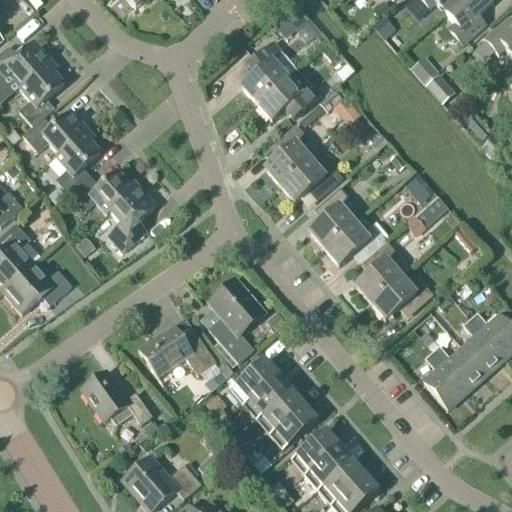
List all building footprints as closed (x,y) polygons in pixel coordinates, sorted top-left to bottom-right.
[(124,0),(135,12),(148,0),(124,0)] [(445,18),(465,0),(416,0),(429,14),(436,8),(445,18)] [(486,0),(465,0),(445,18),(454,28),(447,34),(462,50),(486,29),(478,21),(493,7),(486,0)] [(377,22),(387,14),(382,8),(372,16),(377,22)] [(295,14),(276,31),(282,38),(291,30),(296,36),(307,27),(295,14)] [(511,61),(511,27),(507,22),(483,43),(498,60),(505,54),(511,61)] [(382,43),(392,36),(383,24),(373,32),(382,43)] [(47,70),(51,66),(34,46),(16,63),(7,53),(0,58),(0,89),(12,79),(22,91),(46,69),(47,70)] [(241,92),(256,109),(286,83),(296,75),(272,48),(247,71),(255,80),(241,92)] [(328,53),(322,58),(330,68),(336,62),(328,53)] [(436,79),(424,64),(410,75),(423,90),(436,79)] [(22,91),(18,94),(30,106),(18,116),(32,132),(33,133),(44,122),(44,123),(55,114),(46,104),(64,89),(53,77),(47,70),(46,69),(22,91)] [(286,83),(256,109),(271,126),(285,115),(293,124),(319,102),(305,85),(296,75),(286,83)] [(453,101),(438,82),(425,92),(441,111),(453,101)] [(333,96),(319,109),(326,117),(340,104),(333,96)] [(343,104),(333,114),(338,120),(349,111),(343,104)] [(58,160),(87,134),(70,115),(52,132),(44,123),(44,122),(33,133),(32,132),(22,141),(37,158),(48,148),(58,160)] [(489,138),(474,120),(465,128),(479,146),(489,138)] [(279,191),(309,165),(300,154),(310,146),(295,130),(269,152),(278,162),(264,174),(279,191)] [(13,134),(5,141),(12,149),(19,142),(13,134)] [(95,143),(87,134),(58,160),(59,160),(55,163),(66,176),(55,186),(70,202),(91,182),(83,173),(100,158),(90,147),(95,143)] [(511,163),(511,161),(495,140),(481,151),(499,173),(511,163)] [(380,142),(370,151),(376,157),(386,149),(380,142)] [(396,160),(390,166),(398,176),(405,171),(396,160)] [(309,165),(279,191),(294,208),(308,196),(316,206),(342,183),(328,167),(318,175),(309,165)] [(99,191),(91,182),(70,202),(84,218),(95,208),(106,220),(110,217),(133,195),(116,176),(99,191)] [(431,201),(415,183),(404,193),(420,211),(431,201)] [(110,217),(120,229),(108,240),(123,257),(146,237),(137,227),(155,211),(138,191),(133,195),(110,217)] [(59,192),(48,202),(57,213),(68,203),(59,192)] [(323,254),(354,228),(345,218),(354,210),(340,193),(314,216),(322,225),(308,237),(323,254)] [(0,204),(0,232),(22,213),(8,197),(0,204)] [(446,215),(436,204),(405,230),(415,242),(446,215)] [(360,269),(386,247),(372,230),(362,238),(354,228),(323,254),(338,271),(352,260),(360,269)] [(0,294),(2,297),(33,269),(20,253),(29,244),(16,229),(0,242),(0,255),(2,257),(0,258),(0,294)] [(461,235),(455,241),(470,259),(476,254),(461,235)] [(83,241),(71,251),(81,263),(93,252),(83,241)] [(370,308),(400,282),(391,271),(401,263),(386,247),(360,269),(369,279),(355,291),(370,308)] [(33,269),(2,297),(22,319),(41,302),(49,311),(71,292),(57,276),(47,285),(33,269)] [(400,282),(370,308),(385,325),(398,313),(407,323),(433,300),(418,284),(409,292),(400,282)] [(229,329),(214,341),(218,346),(237,368),(238,369),(253,355),(239,339),(265,316),(238,284),(211,308),(229,329)] [(441,315),(453,305),(446,298),(435,308),(441,315)] [(275,318),(269,324),(277,333),(284,328),(275,318)] [(469,325),(504,364),(511,357),(511,333),(500,320),(488,330),(477,318),(469,325)] [(461,354),(485,381),(504,364),(469,325),(462,331),(473,343),(461,354)] [(184,345),(175,332),(153,347),(153,346),(138,356),(158,384),(186,364),(197,381),(216,368),(195,338),(184,345)] [(218,346),(213,351),(231,372),(237,368),(218,346)] [(433,346),(426,351),(431,357),(438,352),(433,346)] [(485,381),(461,354),(450,364),(439,351),(432,358),(466,398),(485,381)] [(466,398),(432,358),(424,364),(435,376),(423,387),(447,415),(466,398)] [(265,364),(233,392),(246,407),(279,379),(265,364)] [(218,377),(207,387),(213,395),(231,379),(225,371),(218,377)] [(125,406),(105,378),(81,395),(104,428),(110,424),(115,431),(133,419),(140,430),(151,422),(135,399),(125,406)] [(259,422),(292,394),(279,379),(246,407),(259,422)] [(259,422),(272,437),(305,409),(292,394),(259,422)] [(220,429),(228,423),(222,415),(226,412),(216,400),(205,409),(213,420),(220,429)] [(305,409),(272,437),(286,453),(318,425),(305,409)] [(228,423),(220,429),(228,438),(235,432),(228,423)] [(153,427),(143,434),(145,437),(148,441),(158,433),(153,427)] [(326,434),(294,462),(308,478),(340,450),(326,434)] [(245,460),(253,454),(246,445),(238,451),(245,460)] [(127,447),(122,450),(125,455),(130,452),(127,447)] [(340,450),(308,478),(321,493),(353,465),(340,450)] [(253,454),(245,460),(253,470),(260,464),(253,454)] [(168,483),(150,462),(121,486),(143,511),(157,511),(175,497),(183,506),(201,490),(184,470),(168,483)] [(334,508),(366,480),(353,465),(321,493),(334,508)] [(204,467),(198,473),(205,482),(212,476),(204,467)] [(334,508),(337,511),(360,511),(380,495),(366,480),(334,508)] [(278,502),(286,496),(279,487),(271,493),(278,502)] [(286,496),(278,502),(286,511),(293,506),(286,496)]
